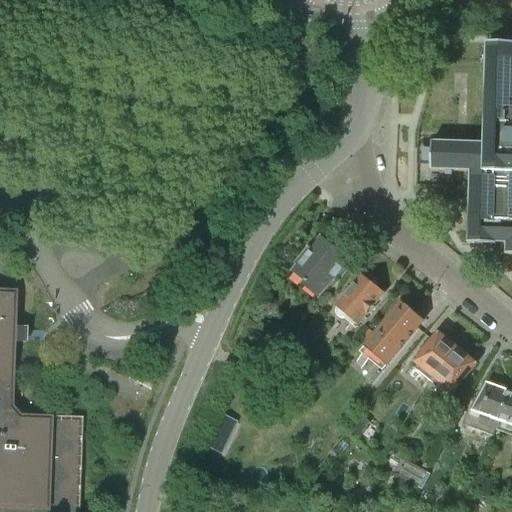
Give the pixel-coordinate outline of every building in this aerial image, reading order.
[(511,44),(488,44),(485,144),(433,142),(432,171),(470,172),(468,244),(497,245),(497,244),(507,244),(506,255),(511,255),(511,44)] [(348,262),(330,247),(330,243),(325,240),(322,240),(321,239),(312,250),(310,249),(296,266),(298,268),(295,271),(307,281),(303,286),(318,299),(348,262)] [(384,294),(375,286),(376,284),(376,282),(375,280),(372,278),(369,277),(367,278),(365,279),(362,276),(337,308),(339,309),(338,310),(337,312),(337,315),(338,316),(339,317),(341,319),(342,320),(345,320),(346,319),(348,319),(350,318),(359,325),(384,294)] [(0,511),(78,511),(82,419),(12,416),(16,292),(0,291),(0,511)] [(402,304),(366,347),(388,365),(424,322),(413,313),(413,310),(408,306),(405,306),(402,304)] [(432,382),(459,348),(451,341),(447,341),(439,335),(413,367),(432,382)] [(469,356),(459,348),(432,382),(450,397),(476,365),(469,359),(469,356)] [(500,421),(511,393),(488,385),(474,412),(500,421)] [(511,393),(500,421),(496,431),(511,437),(511,393)] [(361,415),(347,432),(357,440),(371,423),(361,415)] [(237,425),(223,418),(207,452),(222,457),(237,425)] [(398,477),(403,480),(419,489),(427,473),(407,462),(398,477)] [(459,499),(459,508),(473,509),(474,499),(459,499)]
